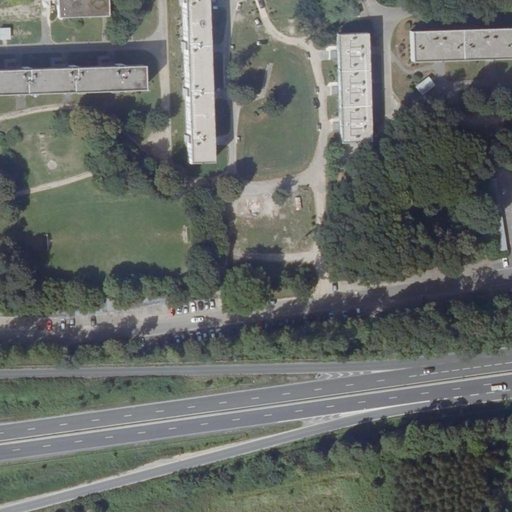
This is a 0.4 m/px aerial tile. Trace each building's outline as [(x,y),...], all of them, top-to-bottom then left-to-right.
[(55,0),(57,23),(108,19),(106,0),(55,0)] [(205,0),(180,0),(180,6),(183,6),(184,44),(181,44),(181,53),(184,53),(185,92),(182,92),(182,98),(185,98),(186,138),(183,138),(183,147),(187,146),(187,166),(209,166),(205,0)] [(0,26),(0,38),(9,39),(9,27),(0,26)] [(511,31),(408,35),(410,65),(511,60),(511,31)] [(363,38),(334,39),(338,148),(368,147),(363,38)] [(0,97),(142,94),(141,70),(122,71),(122,68),(114,68),(114,71),(75,72),(75,69),(69,69),(69,72),(27,73),(27,70),(21,71),(21,74),(0,74),(0,97)] [(428,77),(414,85),(419,93),(432,85),(428,77)] [(496,182),(482,184),(495,256),(507,255),(496,182)] [(60,309),(0,308),(0,321),(64,323),(163,310),(161,296),(60,309)]
